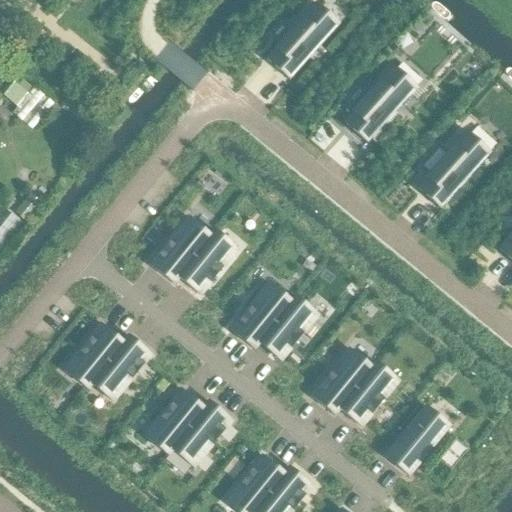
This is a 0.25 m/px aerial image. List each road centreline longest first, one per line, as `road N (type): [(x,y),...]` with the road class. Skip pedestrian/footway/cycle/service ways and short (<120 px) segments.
road 1 (residential): [(511,337),(213,96),(81,257)]
road 2 (residential): [(81,257),(386,504)]
road 3 (residential): [(81,257),(0,359)]
